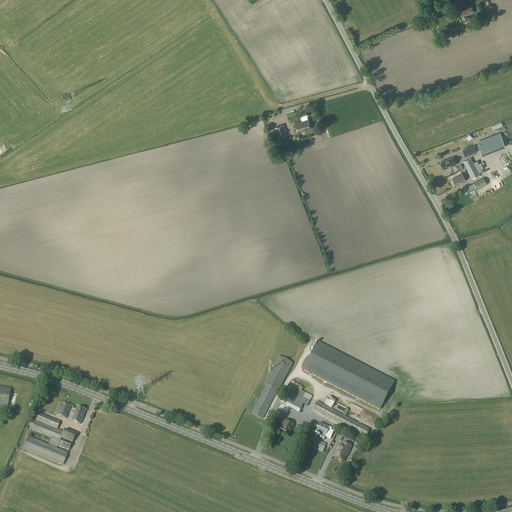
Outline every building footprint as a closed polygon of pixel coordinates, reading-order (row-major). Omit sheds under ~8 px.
[(464,23),(468,21),(467,16),(474,12),(470,5),(458,11),(464,23)] [(308,119),(306,115),(307,115),(305,112),(300,114),(301,117),(300,117),(301,121),(295,123),(298,133),(311,128),(308,119)] [(279,139),(287,136),(283,125),(272,129),(275,140),(278,139),(279,139)] [(482,156),(505,147),(500,136),(478,144),(482,156)] [(465,156),(469,155),(476,152),(474,146),(462,150),(465,156)] [(443,170),(456,165),(453,157),(440,162),(443,170)] [(472,179),(480,175),(471,158),(463,162),(472,179)] [(456,186),(466,181),(462,174),(452,179),(456,186)] [(477,190),(487,184),(483,178),(464,188),(466,194),(476,189),(477,190)] [(318,342),(303,370),(380,410),(394,382),(318,342)] [(265,385),(251,414),(262,419),(275,392),(278,391),(292,363),(278,356),(264,384),(265,385)] [(0,386),(0,406),(8,407),(11,388),(0,386)] [(287,390),(284,395),(306,407),(309,402),(287,390)] [(299,413),(301,408),(282,398),(280,403),(299,413)] [(317,402),(313,410),(366,437),(370,430),(317,402)] [(63,404),(57,416),(66,419),(71,407),(63,404)] [(77,407),(71,421),(80,425),(86,411),(77,407)] [(33,420),(29,429),(51,438),(48,445),(57,448),(58,446),(69,451),(76,435),(65,430),(63,432),(57,430),(60,422),(39,413),(36,421),(33,420)] [(280,424),(277,431),(288,437),(294,425),(284,420),(281,424),(280,424)] [(317,428),(315,433),(325,438),(328,430),(319,426),(318,428),(317,428)] [(301,433),(297,441),(323,452),(326,445),(301,433)] [(28,437),(23,449),(63,465),(68,453),(28,437)] [(338,446),(333,457),(344,462),(346,457),(347,457),(351,447),(344,444),(342,448),(338,446)]
